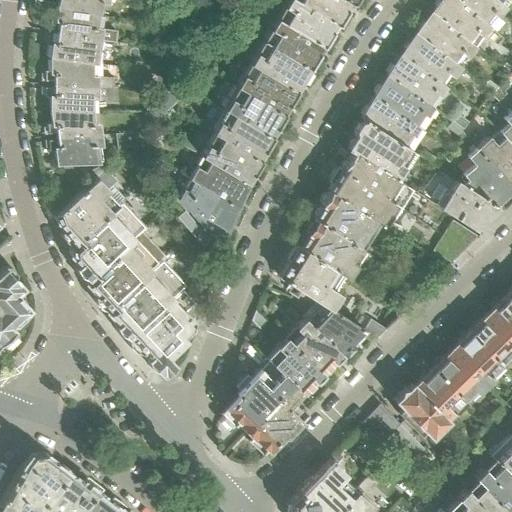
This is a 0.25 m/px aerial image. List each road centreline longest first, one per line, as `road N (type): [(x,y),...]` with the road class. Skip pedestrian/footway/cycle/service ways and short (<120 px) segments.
road 1 (residential): [(169,432),(189,412),(308,137),(395,0)]
road 2 (residential): [(511,237),(243,511)]
road 3 (residential): [(74,323),(21,191),(8,78),(13,0)]
road 4 (residential): [(11,417),(90,457),(160,511)]
road 5 (residential): [(169,432),(74,323)]
